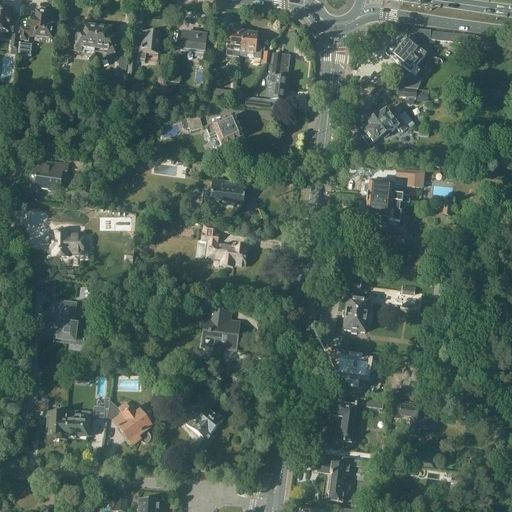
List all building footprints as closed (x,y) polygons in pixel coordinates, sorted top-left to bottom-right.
[(4,7),(0,6),(0,30),(8,32),(8,38),(12,39),(11,48),(11,55),(16,55),(18,37),(12,36),(14,25),(10,24),(11,13),(6,12),(6,9),(4,9),(4,7)] [(38,13),(37,13),(37,16),(32,16),(30,30),(21,29),(20,38),(25,39),(24,42),(19,41),(18,54),(31,55),(32,45),(28,44),(29,36),(51,39),(52,27),(51,27),(52,17),(47,16),(47,14),(46,14),(46,13),(46,12),(45,11),(44,10),(43,10),(43,9),(41,10),(40,10),(39,11),(38,12),(38,13)] [(95,54),(98,28),(96,27),(96,26),(90,25),(90,27),(81,26),(80,35),(77,35),(74,53),(84,54),(84,53),(95,54)] [(98,28),(95,54),(104,55),(104,56),(114,58),(116,39),(113,39),(114,30),(105,29),(105,27),(99,27),(99,28),(98,28)] [(434,45),(435,41),(471,44),(473,44),(474,36),(415,30),(414,38),(429,40),(429,45),(434,45)] [(242,51),(244,33),(230,31),(227,57),(240,58),(241,58),(242,51)] [(159,56),(159,49),(160,49),(161,49),(161,48),(162,48),(162,47),(163,47),(163,46),(163,45),(163,44),(162,43),(161,42),(160,41),(161,35),(160,35),(160,33),(152,32),(152,34),(142,33),(140,54),(139,59),(141,60),(141,63),(145,63),(145,60),(146,54),(159,56)] [(171,67),(170,84),(180,84),(181,64),(178,64),(179,55),(184,55),(185,55),(186,55),(186,54),(186,50),(204,53),(206,36),(205,36),(206,34),(198,33),(197,35),(183,34),(183,33),(182,41),(181,40),(180,49),(180,51),(173,51),(171,67)] [(257,34),(244,33),(242,51),(241,58),(246,59),(246,54),(247,54),(247,56),(253,56),(252,61),(260,61),(261,53),(262,43),(256,43),(257,34)] [(474,36),(473,44),(493,50),(495,42),(474,36)] [(386,51),(386,54),(410,73),(402,83),(398,87),(396,89),(399,89),(415,91),(417,91),(420,82),(413,76),(418,70),(416,67),(425,55),(406,39),(397,50),(393,46),(390,47),(386,51)] [(219,56),(221,43),(214,42),(213,55),(219,56)] [(67,65),(69,50),(62,50),(60,64),(67,65)] [(270,72),(269,77),(272,77),(270,88),(273,88),(271,100),(285,102),(285,99),(286,93),(288,79),(287,79),(289,57),(281,56),(281,55),(275,54),(273,64),(272,73),(270,72)] [(117,72),(119,72),(118,76),(125,76),(127,57),(119,56),(117,72)] [(129,61),(128,76),(135,76),(136,62),(129,61)] [(510,92),(470,88),(470,96),(509,100),(510,92)] [(399,89),(398,99),(406,99),(406,103),(414,104),(414,100),(416,100),(416,99),(421,100),(427,100),(428,93),(422,92),(417,91),(415,91),(399,89)] [(365,134),(362,137),(369,147),(381,137),(384,139),(389,136),(389,135),(391,133),(396,130),(399,133),(400,131),(402,134),(407,130),(399,120),(395,123),(392,119),(398,114),(393,107),(387,112),(386,110),(377,117),(375,114),(371,113),(368,116),(368,119),(370,122),(368,124),(371,128),(364,132),(365,134)] [(237,140),(243,138),(234,116),(212,126),(207,128),(206,131),(210,139),(216,136),(221,147),(226,145),(228,149),(230,150),(238,146),(239,144),(237,140)] [(199,117),(180,122),(183,131),(189,129),(190,133),(202,130),(199,117)] [(402,117),(399,120),(407,130),(407,131),(413,128),(409,123),(407,124),(402,117)] [(451,160),(435,157),(433,167),(449,169),(451,160)] [(63,165),(50,163),(49,170),(33,168),(32,178),(35,178),(35,179),(35,185),(40,186),(40,190),(57,193),(58,181),(61,182),(62,172),(67,173),(68,166),(63,165)] [(396,170),(395,179),(405,180),(404,188),(423,190),(425,173),(396,170)] [(367,196),(367,199),(400,203),(404,204),(409,204),(409,197),(394,195),(395,187),(379,185),(380,181),(372,180),(371,184),(370,184),(370,186),(365,185),(364,194),(369,195),(369,196),(367,196)] [(203,192),(202,207),(214,208),(214,203),(218,204),(218,205),(234,207),(234,206),(243,207),(244,199),(245,199),(245,196),(244,196),(245,186),(236,184),(233,184),(213,181),(211,193),(203,192)] [(400,203),(367,199),(366,205),(368,205),(367,216),(376,217),(375,221),(377,223),(386,224),(388,222),(388,221),(400,222),(401,213),(403,213),(404,204),(400,203)] [(233,267),(245,268),(247,250),(245,250),(245,248),(235,246),(235,248),(232,248),(217,246),(218,236),(216,236),(217,228),(204,227),(203,241),(209,242),(208,256),(213,256),(213,260),(223,261),(222,267),(233,268),(233,267)] [(53,234),(53,258),(69,258),(69,256),(83,256),(83,236),(69,236),(69,234),(53,234)] [(418,270),(412,267),(408,276),(414,279),(418,270)] [(441,276),(435,268),(429,273),(435,280),(441,276)] [(360,292),(360,290),(362,278),(350,277),(348,291),(360,292)] [(54,292),(56,280),(48,279),(46,291),(54,292)] [(436,285),(435,292),(435,294),(442,295),(443,286),(436,285)] [(393,306),(395,291),(371,288),(370,295),(369,303),(393,306)] [(405,293),(395,291),(393,306),(419,310),(421,295),(411,293),(405,292),(405,293)] [(369,303),(370,295),(349,292),(348,300),(346,313),(343,313),(342,317),(345,318),(344,331),(351,332),(351,334),(357,335),(357,333),(364,334),(367,312),(369,311),(370,307),(368,305),(369,303)] [(44,317),(42,334),(58,336),(57,340),(74,342),(77,325),(73,324),(75,305),(62,303),(60,319),(53,318),(53,317),(50,316),(50,317),(44,317)] [(240,323),(230,322),(231,314),(200,310),(199,322),(207,323),(205,341),(214,342),(213,349),(236,352),(240,323)] [(359,387),(360,378),(367,379),(368,364),(363,364),(364,354),(354,353),(348,353),(348,359),(349,359),(349,362),(339,361),(337,375),(347,376),(347,378),(345,378),(344,385),(346,385),(346,387),(359,389),(360,387),(359,387)] [(333,404),(332,413),(335,413),(334,417),(343,418),(339,442),(345,443),(345,444),(352,444),(353,444),(354,444),(354,443),(355,442),(355,441),(355,440),(354,439),(354,438),(353,438),(352,438),(352,436),(353,429),(356,407),(357,407),(357,405),(355,405),(355,406),(344,404),(345,399),(334,397),(333,403),(333,404)] [(384,401),(368,399),(366,408),(382,410),(384,401)] [(65,432),(66,414),(47,413),(48,401),(37,400),(34,412),(44,412),(44,418),(47,418),(46,439),(65,441),(65,436),(66,432),(65,432)] [(150,438),(145,431),(151,427),(144,418),(142,420),(138,414),(135,416),(126,404),(119,410),(123,415),(119,418),(118,417),(116,418),(117,419),(113,422),(132,447),(140,441),(142,444),(143,445),(145,446),(146,446),(147,446),(148,445),(149,445),(150,444),(151,443),(151,442),(151,441),(151,440),(151,439),(151,438),(150,438)] [(422,433),(430,434),(434,435),(436,420),(424,419),(425,410),(413,408),(413,407),(395,404),(393,415),(399,416),(400,414),(411,416),(408,436),(421,438),(422,433)] [(66,432),(65,436),(88,438),(88,429),(87,429),(87,424),(89,424),(89,418),(104,419),(105,410),(105,408),(94,408),(94,413),(67,412),(67,414),(66,414),(65,432),(66,432)] [(186,454),(193,460),(203,448),(205,449),(214,438),(211,435),(225,418),(218,413),(216,416),(207,410),(202,416),(200,414),(194,421),(191,419),(186,425),(203,439),(199,444),(195,444),(186,454)] [(170,433),(175,424),(169,420),(163,430),(170,433)] [(433,468),(435,456),(415,454),(413,465),(433,468)] [(332,475),(329,502),(343,504),(344,495),(349,496),(351,486),(343,485),(344,476),(352,477),(353,467),(361,468),(362,462),(343,459),(342,465),(320,462),(319,469),(326,470),(326,475),(332,475)] [(126,511),(127,501),(115,500),(114,511),(117,511),(126,511)] [(156,502),(139,501),(138,511),(155,511),(156,511),(158,511),(160,510),(160,505),(159,503),(156,503),(156,502)]
